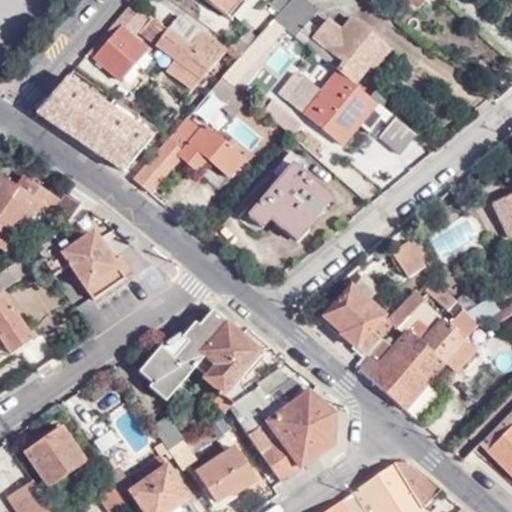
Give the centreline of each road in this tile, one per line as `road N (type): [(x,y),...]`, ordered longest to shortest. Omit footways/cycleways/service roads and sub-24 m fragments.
road 1 (residential): [(260,310),(511,114)]
road 2 (residential): [(0,421),(212,270)]
road 3 (tertiary): [(3,116),(123,196),(212,270)]
road 4 (tertiary): [(260,310),(400,430)]
road 5 (residential): [(103,0),(3,116)]
road 6 (residential): [(400,430),(283,511)]
road 7 (tertiary): [(400,430),(491,511)]
